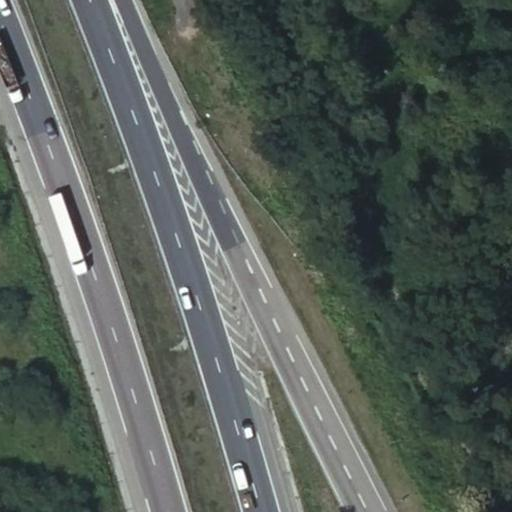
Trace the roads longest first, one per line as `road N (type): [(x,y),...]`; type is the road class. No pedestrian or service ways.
road 1 (trunk): [(353,511),(101,0)]
road 2 (trunk): [(257,511),(179,252),(89,0)]
road 3 (trunk): [(0,18),(97,281),(164,511)]
